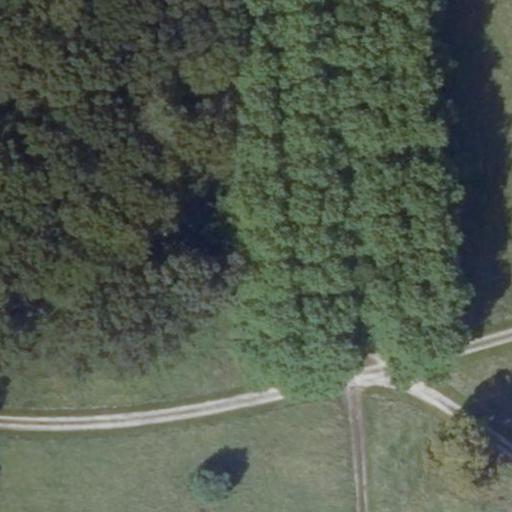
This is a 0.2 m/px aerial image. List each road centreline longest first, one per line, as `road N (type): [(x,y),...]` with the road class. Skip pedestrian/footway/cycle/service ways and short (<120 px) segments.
road 1 (unclassified): [(0,423),(64,428),(185,415),(511,343)]
road 2 (track): [(365,511),(306,0)]
